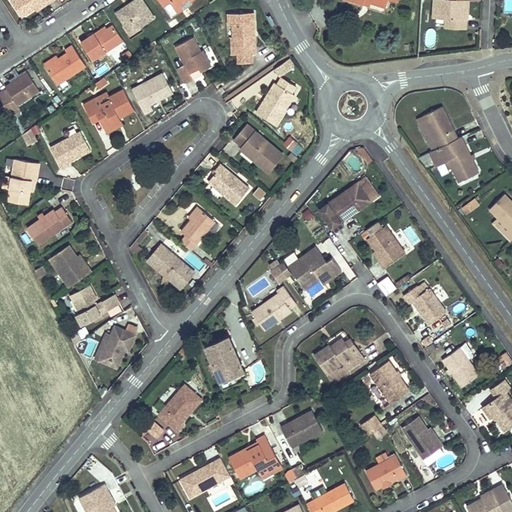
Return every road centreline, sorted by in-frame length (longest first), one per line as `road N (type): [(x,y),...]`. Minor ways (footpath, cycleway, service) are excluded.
road 1 (residential): [(389,511),(466,470),(474,450),(379,310),(363,299),(296,337),(277,404),(138,479)]
road 2 (residential): [(119,251),(88,193),(92,179),(192,107),(214,108),(214,133),(125,236)]
road 3 (tertiary): [(173,336),(320,160)]
road 4 (tertiary): [(511,317),(392,148)]
road 5 (tertiary): [(95,428),(173,336)]
